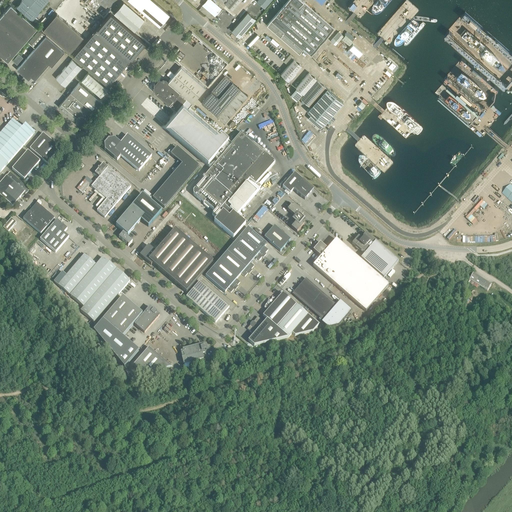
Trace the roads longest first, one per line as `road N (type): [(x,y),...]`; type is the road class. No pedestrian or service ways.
road 1 (track): [(197,443),(209,432),(207,415),(292,386),(334,363),(350,343),(135,409),(114,396),(0,266)]
road 2 (unclassified): [(343,197),(218,338),(36,179),(77,139)]
road 3 (track): [(161,511),(200,508),(210,499),(215,467),(197,443),(57,499),(0,457)]
road 4 (unclassified): [(193,14),(260,72),(303,157),(343,197)]
road 5 (track): [(135,409),(122,455),(78,428),(26,423),(0,405)]
road 6 (unclassified): [(77,139),(193,14)]
road 7 (track): [(350,511),(291,472),(268,440),(283,390)]
road 8 (track): [(460,259),(449,249),(440,255),(350,343)]
road 9 (unclassified): [(343,197),(399,241),(470,250)]
road 10 (unknown): [(84,132),(142,188),(171,164)]
